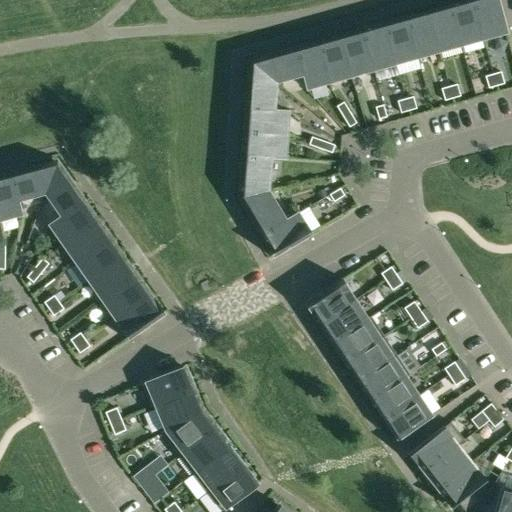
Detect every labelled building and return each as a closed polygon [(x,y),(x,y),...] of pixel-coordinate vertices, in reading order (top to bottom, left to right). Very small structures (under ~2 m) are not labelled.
[(483,39),(471,0),(468,0),(449,5),(461,45),(483,39)] [(471,0),(483,39),(505,32),(496,0),(471,0)] [(461,45),(449,5),(427,12),(439,51),(461,45)] [(439,51),(427,12),(405,18),(417,58),(439,51)] [(417,58),(405,18),(384,24),(395,64),(417,58)] [(395,64),(384,24),(362,30),(373,70),(395,64)] [(373,70),(362,30),(340,36),(351,76),(373,70)] [(351,76),(340,36),(318,43),(329,82),(351,76)] [(329,82),(318,43),(296,49),(307,89),(329,82)] [(307,89),(296,49),(250,62),(275,83),(302,75),(306,89),(307,89)] [(275,83),(250,62),(247,109),(288,112),(288,111),(273,110),(275,83)] [(500,72),(493,74),(496,86),(504,84),(500,72)] [(488,88),(496,86),(493,74),(485,77),(488,88)] [(456,85),(449,87),(452,99),(460,96),(456,85)] [(444,101),(452,99),(449,87),(441,89),(444,101)] [(413,97),(405,99),(408,111),(416,109),(413,97)] [(400,113),(408,111),(405,99),(397,101),(400,113)] [(336,107),(342,117),(349,113),(343,102),(336,107)] [(382,105),(374,107),(377,119),(385,117),(382,105)] [(288,112),(247,109),(245,132),(286,135),(288,112)] [(356,123),(349,113),(342,117),(349,127),(356,123)] [(286,135),(245,132),(243,155),(284,158),(286,135)] [(308,145),(320,149),(323,141),(311,137),(308,145)] [(334,145),(323,141),(320,149),(331,153),(334,145)] [(284,158),(243,155),(240,198),(267,191),(270,158),(284,159),(284,158)] [(45,193),(56,163),(10,175),(21,215),(22,215),(18,201),(45,193)] [(49,225),(83,202),(56,163),(45,193),(60,216),(49,224),(49,225)] [(0,177),(0,220),(21,215),(10,175),(0,177)] [(329,195),(333,202),(344,196),(340,189),(329,195)] [(267,191),(240,198),(262,235),(298,214),(297,213),(285,220),(267,191)] [(62,244),(96,220),(83,202),(49,225),(62,244)] [(298,214),(262,235),(274,255),(310,234),(298,214)] [(75,263),(109,239),(96,220),(62,244),(75,263)] [(88,281),(122,258),(109,239),(75,263),(88,281)] [(102,300),(135,276),(122,258),(88,281),(102,300)] [(42,259),(34,268),(40,273),(48,264),(42,259)] [(391,267),(381,274),(385,280),(395,274),(391,267)] [(40,273),(34,268),(26,278),(33,283),(40,273)] [(395,274),(385,280),(392,291),(402,284),(396,276),(395,274)] [(115,319),(148,295),(135,276),(102,300),(115,319)] [(307,304),(319,323),(354,301),(341,281),(307,304)] [(148,295),(115,319),(128,338),(162,314),(148,295)] [(48,309),(58,302),(54,296),(44,303),(48,309)] [(319,323),(332,342),(366,319),(354,301),(319,323)] [(63,309),(58,302),(48,309),(53,316),(63,309)] [(403,309),(410,319),(420,312),(413,302),(403,309)] [(420,312),(410,319),(417,329),(427,322),(420,312)] [(366,319),(332,342),(345,361),(383,336),(370,317),(366,319)] [(74,347),(84,340),(80,333),(70,340),(74,347)] [(383,336),(345,361),(358,381),(396,355),(383,336)] [(89,347),(84,340),(74,347),(79,353),(89,347)] [(435,356),(445,350),(441,343),(431,350),(435,356)] [(396,355),(358,381),(370,400),(408,374),(396,355)] [(454,362),(444,369),(448,375),(458,368),(454,362)] [(184,367),(141,385),(150,407),(193,389),(184,368),(184,367)] [(458,368),(448,375),(455,386),(465,379),(459,371),(458,368)] [(408,374),(370,400),(382,418),(417,395),(405,378),(409,375),(408,374)] [(201,410),(193,389),(150,407),(150,408),(155,406),(165,430),(161,433),(162,434),(201,410)] [(417,395),(382,418),(396,439),(430,416),(417,395)] [(490,404),(481,412),(488,421),(498,413),(490,404)] [(121,419),(116,408),(105,413),(109,424),(121,419)] [(215,428),(201,410),(162,434),(179,456),(215,428)] [(498,413),(488,421),(493,427),(503,420),(498,413)] [(125,430),(121,419),(109,424),(114,435),(125,430)] [(450,422),(410,454),(424,472),(464,440),(450,422)] [(229,446),(215,428),(179,456),(192,474),(229,446)] [(464,440),(424,472),(437,489),(470,463),(457,447),(465,441),(464,440)] [(193,474),(183,482),(196,500),(206,492),(243,464),(229,446),(193,474)] [(139,487),(152,476),(166,466),(158,457),(131,477),(139,487)] [(470,463),(437,489),(451,507),(457,502),(464,511),(478,502),(470,492),(484,481),(470,463)] [(207,493),(199,500),(208,511),(218,511),(220,511),(221,511),(257,483),(243,464),(206,492),(207,493)] [(161,488),(152,476),(139,487),(148,498),(161,488)] [(511,511),(511,489),(502,487),(494,511),(511,511)] [(180,511),(181,511),(174,502),(164,510),(165,511),(180,511)]
